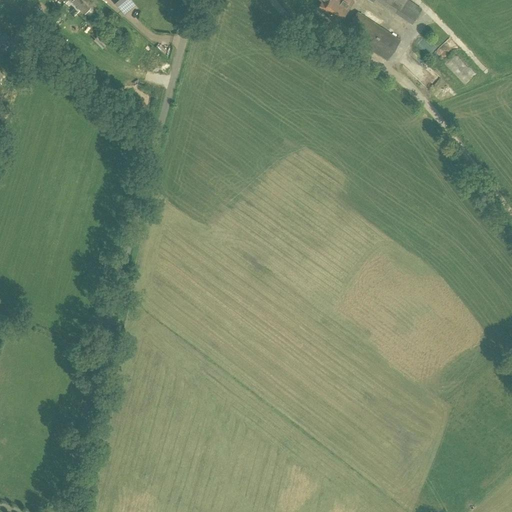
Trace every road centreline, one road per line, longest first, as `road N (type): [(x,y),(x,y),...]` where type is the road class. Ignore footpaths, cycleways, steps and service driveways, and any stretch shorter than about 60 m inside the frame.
road 1 (unclassified): [(56,511),(190,0)]
road 2 (track): [(401,81),(437,115),(511,215)]
road 3 (unclassified): [(401,81),(272,0)]
